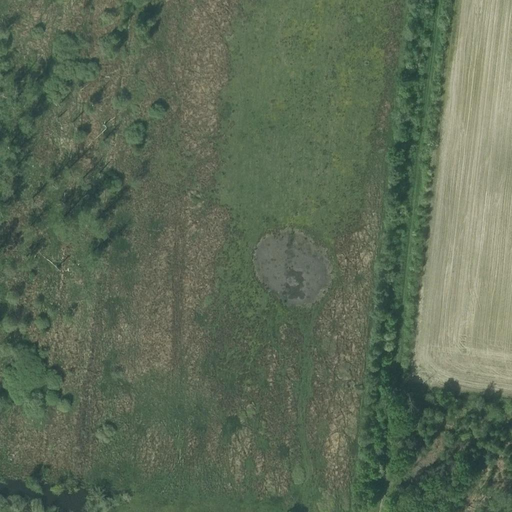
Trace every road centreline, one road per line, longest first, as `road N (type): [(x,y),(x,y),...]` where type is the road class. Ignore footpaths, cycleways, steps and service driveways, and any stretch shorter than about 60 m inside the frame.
road 1 (track): [(385,478),(437,0)]
road 2 (track): [(511,479),(385,478)]
